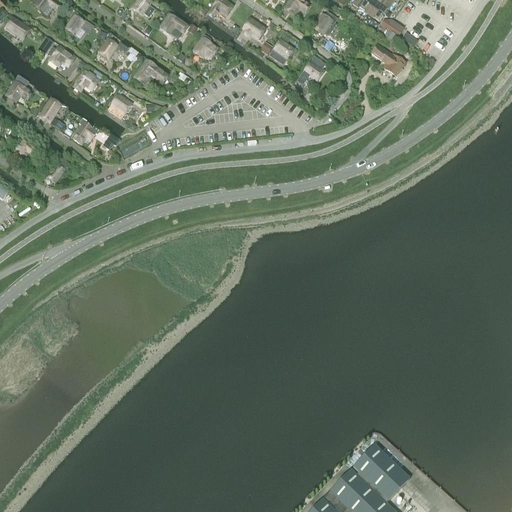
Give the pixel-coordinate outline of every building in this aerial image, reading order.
[(57,15),(61,8),(52,2),(50,0),(38,0),(33,7),(43,14),(47,8),(57,15)] [(142,17),(151,4),(145,0),(139,0),(132,10),(142,17)] [(233,8),(225,3),(227,0),(218,0),(213,9),(207,17),(212,21),(218,13),(226,18),(233,8)] [(304,12),(308,7),(297,0),(291,0),(284,10),(294,17),(300,9),(304,12)] [(394,3),(390,0),(356,0),(352,6),(358,10),(359,10),(364,13),(364,14),(373,20),(379,23),(383,16),(385,17),(387,14),(386,13),(387,11),(388,12),(394,3)] [(83,23),(78,20),(81,17),(77,14),(74,17),(65,31),(75,38),(80,30),(87,35),(91,28),(83,22),(83,23)] [(334,25),(337,21),(327,14),(324,18),(322,16),(313,30),(323,36),(332,23),(334,25)] [(183,35),(188,29),(179,23),(169,16),(160,30),(169,37),(175,29),(183,35)] [(23,41),(30,31),(11,19),(4,29),(10,32),(23,41)] [(243,30),(256,40),(263,30),(250,21),(243,30)] [(381,26),(381,27),(388,32),(397,38),(398,39),(398,38),(402,32),(391,24),(392,22),(384,21),(381,26)] [(388,32),(381,42),(390,48),(397,38),(388,32)] [(414,48),(417,43),(405,35),(402,40),(414,48)] [(202,40),(193,53),(203,60),(204,58),(210,63),(218,51),(209,44),(211,41),(202,36),(200,39),(202,40)] [(117,48),(109,42),(108,42),(98,55),(108,62),(116,51),(125,54),(128,50),(119,44),(117,48)] [(283,66),(293,51),(280,42),(270,57),(283,66)] [(395,78),(405,65),(392,56),(392,57),(378,47),(371,55),(386,66),(383,69),(395,78)] [(61,66),(68,71),(76,60),(58,48),(56,50),(55,49),(53,52),(52,51),(45,60),(58,70),(61,66)] [(324,73),(315,67),(318,64),(313,61),(300,79),(304,82),(308,77),(317,83),(324,73)] [(162,86),(165,82),(168,78),(146,63),(134,80),(144,87),(150,78),(162,86)] [(98,83),(91,78),(85,73),(78,83),(77,83),(73,88),(78,92),(82,86),(91,92),(98,83)] [(28,103),(32,96),(24,91),(14,84),(5,97),(15,104),(20,98),(28,103)] [(120,122),(125,116),(131,106),(118,97),(108,111),(107,110),(105,113),(106,114),(107,113),(111,116),(120,122)] [(58,113),(61,108),(61,107),(51,100),(48,106),(39,120),(49,126),(58,113)] [(96,136),(92,133),(95,130),(87,124),(83,129),(81,128),(72,141),(82,148),(88,139),(92,142),(96,136)] [(41,152),(33,147),(31,149),(22,142),(13,155),(23,162),(27,156),(32,160),(33,159),(35,161),(41,152)] [(64,172),(69,166),(59,158),(54,165),(55,165),(45,179),(55,185),(65,172),(64,172)] [(8,192),(4,190),(0,195),(0,199),(2,201),(8,192)] [(350,472),(311,511),(392,511),(386,506),(402,489),(409,481),(374,447),(353,469),(358,475),(356,477),(350,472)]
